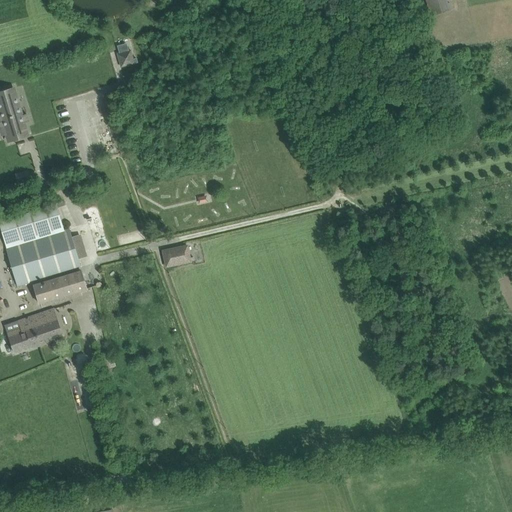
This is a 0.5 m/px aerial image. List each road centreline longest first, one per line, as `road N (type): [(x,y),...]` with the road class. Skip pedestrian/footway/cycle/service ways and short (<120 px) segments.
road 1 (track): [(234,465),(511,430)]
road 2 (track): [(0,500),(234,465)]
road 3 (track): [(343,199),(154,246)]
road 4 (track): [(343,199),(511,160)]
